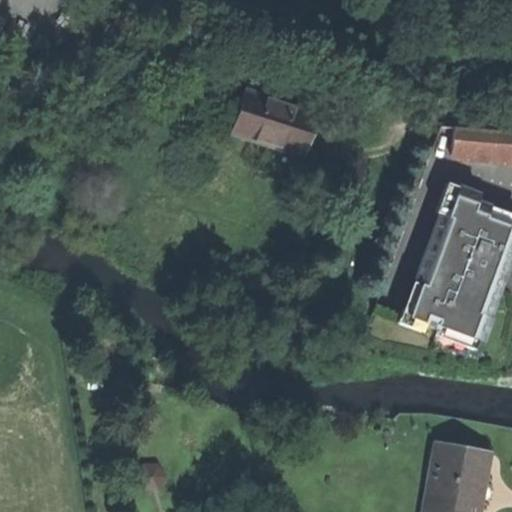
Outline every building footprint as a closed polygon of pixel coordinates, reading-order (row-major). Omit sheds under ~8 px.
[(224,135),(294,163),(302,142),(311,121),(241,93),(224,135)] [(511,132),(452,129),(450,158),(511,161),(511,132)] [(480,197),(454,188),(407,321),(476,345),(511,243),(511,217),(477,205),(480,197)] [(491,425),(438,417),(433,445),(486,454),(491,425)] [(476,511),(479,498),(486,454),(433,445),(427,482),(435,483),(430,511),(476,511)] [(422,511),(430,511),(435,483),(427,482),(422,511)]
